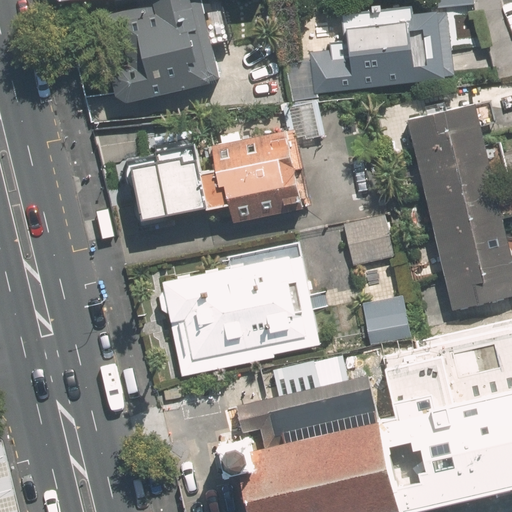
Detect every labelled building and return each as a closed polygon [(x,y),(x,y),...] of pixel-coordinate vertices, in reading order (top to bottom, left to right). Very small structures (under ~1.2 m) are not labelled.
[(119,95),(130,100),(223,79),(214,38),(229,35),(220,0),(164,0),(153,3),(156,14),(120,22),(129,63),(121,65),(114,75),(119,95)] [(475,0),(431,0),(432,8),(475,4),(475,0)] [(305,49),(310,93),(450,77),(442,9),(411,13),(410,5),(333,14),(336,46),(305,49)] [(420,151),(486,135),(479,106),(413,122),(420,151)] [(132,158),(147,224),(232,204),(236,221),(308,205),(290,128),(214,145),(219,166),(207,169),(200,139),(159,149),(159,151),(132,158)] [(430,192),(495,176),(486,135),(420,151),(430,192)] [(440,233),(505,217),(495,176),(430,192),(440,233)] [(108,205),(95,208),(101,236),(114,234),(108,205)] [(380,212),(338,221),(347,264),(389,255),(380,212)] [(450,273),(511,258),(511,243),(505,217),(440,233),(450,273)] [(160,283),(180,374),(318,345),(298,253),(160,283)] [(511,258),(450,273),(452,282),(422,289),(428,312),(457,304),(458,308),(511,295),(511,258)] [(397,293),(357,302),(366,345),(406,337),(397,293)] [(455,332),(413,341),(418,368),(461,360),(455,332)] [(469,363),(385,379),(391,409),(474,393),(469,363)] [(378,419),(237,452),(251,511),(386,511),(401,509),(401,511),(405,511),(511,486),(511,386),(378,418),(378,419)]
